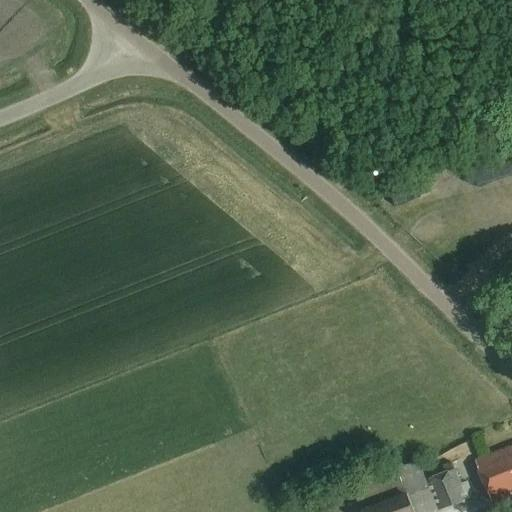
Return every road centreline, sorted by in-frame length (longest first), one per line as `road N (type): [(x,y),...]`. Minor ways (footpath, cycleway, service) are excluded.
road 1 (unclassified): [(511,369),(340,203),(131,36)]
road 2 (unclassified): [(0,116),(93,77),(131,36)]
